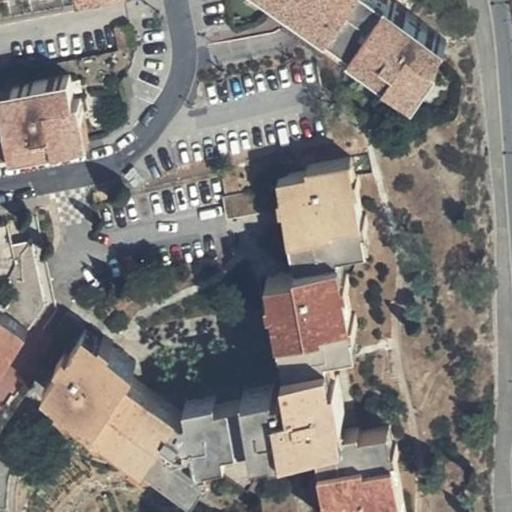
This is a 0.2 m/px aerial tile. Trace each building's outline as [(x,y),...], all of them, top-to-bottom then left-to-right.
[(271,0),(284,8),(349,51),(410,92),(435,56),(430,53),(443,33),(407,8),(394,0),(271,0)] [(0,151),(89,133),(87,123),(79,90),(71,92),(66,69),(0,82),(0,151)] [(249,382),(258,427),(259,439),(318,428),(335,511),(359,511),(367,511),(392,511),(411,508),(393,418),(360,425),(358,417),(354,417),(340,348),(344,346),(343,342),(363,337),(345,243),(372,237),(354,147),(310,157),(310,163),(281,168),(298,258),(290,259),(269,263),(289,371),(248,378),(249,382)] [(265,197),(261,177),(227,183),(230,204),(265,197)] [(14,237),(37,235),(35,215),(12,218),(14,237)] [(3,242),(0,228),(0,359),(0,360),(39,303),(26,238),(3,242)] [(258,427),(249,382),(218,388),(217,381),(188,387),(190,406),(129,365),(136,356),(86,323),(43,387),(195,487),(206,471),(210,473),(219,462),(209,455),(223,435),(258,427)]
